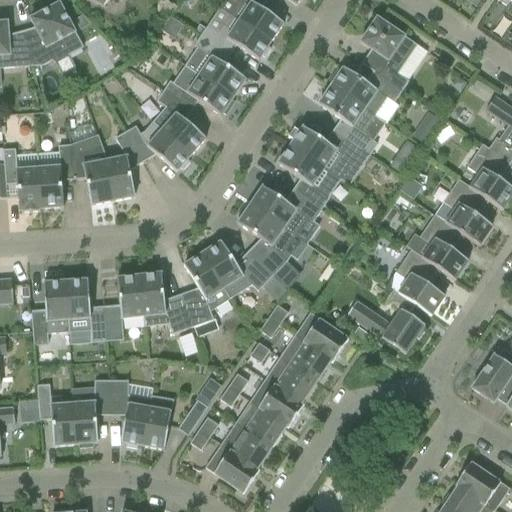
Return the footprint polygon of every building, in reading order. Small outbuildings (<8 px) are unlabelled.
[(120,0),(122,1),(122,0),(88,0),(102,9),(107,0),(120,0)] [(261,11),(267,2),(264,0),(239,0),(235,7),(244,14),(238,23),(270,45),(283,26),(261,11)] [(21,34),(31,69),(42,68),(51,63),(53,65),(82,49),(59,5),(29,21),(34,30),(21,34)] [(408,84),(397,76),(416,48),(376,21),(359,45),(370,52),(360,67),(361,68),(361,67),(372,74),(390,86),(401,93),(408,84)] [(267,49),(270,45),(238,23),(232,33),(222,26),(216,35),(207,28),(200,38),(229,58),(236,48),(258,63),(261,58),(264,60),(270,51),(267,49)] [(0,70),(31,69),(21,34),(8,38),(7,25),(0,25),(0,70)] [(223,67),(229,58),(200,38),(194,48),(197,50),(185,68),(199,78),(232,101),(245,82),(223,67)] [(372,74),(364,86),(342,70),(340,74),(337,72),(329,84),(332,86),(330,89),(374,118),(386,100),(393,105),(401,93),(390,86),(372,74)] [(230,103),(232,101),(199,78),(186,96),(169,84),(163,94),(191,113),(198,104),(220,119),(222,115),(225,117),(233,105),(230,103)] [(339,122),(332,134),(361,153),(368,159),(376,147),(361,137),(374,118),(330,89),(317,107),(339,122)] [(184,124),(191,113),(163,94),(156,104),(165,110),(152,125),(190,158),(205,142),(184,124)] [(495,140),(488,151),(487,152),(509,167),(511,161),(511,112),(494,100),(485,113),(508,128),(498,142),(495,140)] [(135,129),(125,135),(142,165),(155,158),(175,175),(179,171),(182,173),(189,164),(187,162),(190,158),(152,125),(144,134),(139,137),(135,129)] [(332,134),(324,145),(302,130),(289,148),(340,182),(343,178),(338,175),(348,161),(353,165),(361,153),(332,134)] [(129,173),(142,165),(125,135),(115,141),(126,160),(104,164),(112,204),(134,200),(129,173)] [(112,204),(104,164),(102,154),(97,138),(69,148),(72,183),(85,182),(90,208),(112,204)] [(511,191),(498,182),(509,167),(487,152),(488,151),(481,147),(466,170),(477,178),(469,190),(485,202),(501,213),(511,197),(511,191)] [(61,183),(72,183),(69,148),(58,149),(58,155),(36,157),(40,212),(63,210),(61,183)] [(328,201),(323,198),(332,184),(337,187),(340,182),(289,148),(277,167),(299,182),(291,193),(320,213),(328,201)] [(14,152),(2,153),(3,167),(4,167),(5,188),(17,187),(17,201),(18,213),(20,213),(21,216),(39,214),(39,212),(40,212),(36,157),(15,158),(14,152)] [(474,218),(485,202),(469,190),(458,182),(434,217),(445,225),(445,226),(461,237),(478,249),(491,229),(474,218)] [(320,213),(291,193),(284,205),(261,190),(249,208),(293,238),(305,220),(312,224),(320,213)] [(293,238),(249,208),(247,211),(244,209),(237,220),(239,222),(237,226),(259,242),(247,254),(272,278),(286,264),(279,258),(293,238)] [(451,253),(461,237),(445,226),(445,225),(434,217),(418,240),(430,248),(421,260),(421,261),(438,272),(437,273),(454,284),(467,264),(451,253)] [(220,244),(201,256),(230,301),(251,288),(257,294),(272,278),(247,254),(235,267),(220,244)] [(427,288),(437,273),(438,272),(421,261),(421,260),(410,252),(395,275),(406,283),(398,295),(397,296),(414,307),(414,308),(430,319),(443,299),(427,288)] [(230,301),(201,256),(183,268),(197,291),(180,297),(192,330),(212,322),(209,314),(230,301)] [(180,297),(163,303),(160,276),(138,279),(143,319),(144,329),(168,326),(171,337),(192,330),(180,297)] [(143,319),(138,279),(116,281),(119,308),(103,309),(105,344),(122,342),(121,322),(143,319)] [(103,309),(89,310),(87,283),(81,283),(80,280),(70,280),(70,284),(65,284),(67,323),(68,323),(69,336),(90,334),(91,345),(105,344),(103,309)] [(0,306),(12,306),(11,282),(0,282),(0,306)] [(65,284),(42,286),(44,313),(30,314),(33,349),(47,348),(47,337),(69,336),(68,323),(67,323),(65,284)] [(407,317),(414,308),(414,307),(397,296),(398,295),(393,292),(384,304),(399,314),(390,328),(355,305),(346,318),(404,357),(415,341),(418,343),(424,334),(421,332),(424,328),(407,317)] [(276,309),(268,321),(278,328),(287,316),(276,309)] [(309,316),(294,339),(330,363),(329,364),(331,365),(347,342),(309,316)] [(270,341),(278,328),(268,321),(259,334),(270,341)] [(315,385),(329,364),(330,363),(294,339),(279,361),(315,385)] [(258,346),(249,359),(260,366),(268,354),(258,346)] [(505,408),(506,408),(511,399),(511,358),(502,352),(496,360),(493,358),(471,391),(492,406),(496,401),(505,408)] [(300,407),(301,406),(315,385),(279,361),(264,383),(300,407)] [(237,377),(228,390),(239,397),(247,385),(237,377)] [(303,408),(301,406),(300,407),(264,383),(250,404),(286,429),(285,429),(287,431),(303,408)] [(95,418),(108,418),(109,384),(94,384),(94,405),(72,407),(75,447),(78,447),(78,450),(92,449),(92,446),(97,446),(95,418)] [(127,398),(127,384),(109,384),(108,418),(124,418),(120,445),(126,446),(125,449),(136,451),(136,448),(142,449),(150,402),(127,398)] [(75,447),(72,407),(61,407),(60,399),(49,400),(48,388),(37,388),(38,403),(39,423),(51,422),(52,449),(75,447)] [(230,410),(239,397),(228,390),(219,402),(230,410)] [(142,449),(164,452),(172,403),(150,399),(150,402),(142,449)] [(187,439),(206,410),(197,403),(177,432),(187,439)] [(271,451),(285,429),(286,429),(250,404),(235,426),(271,451)] [(12,411),(0,411),(0,458),(0,459),(0,454),(0,426),(14,426),(12,411)] [(207,421),(198,433),(209,441),(217,428),(207,421)] [(256,472),(271,451),(235,426),(220,448),(256,472)] [(200,453),(209,441),(198,433),(190,446),(200,453)] [(258,473),(256,472),(220,448),(205,471),(243,496),(258,473)] [(470,465),(455,487),(491,511),(494,511),(508,492),(470,465)] [(491,511),(455,487),(454,489),(456,490),(450,499),(447,497),(441,506),(444,508),(442,511),(443,511),(491,511)]
